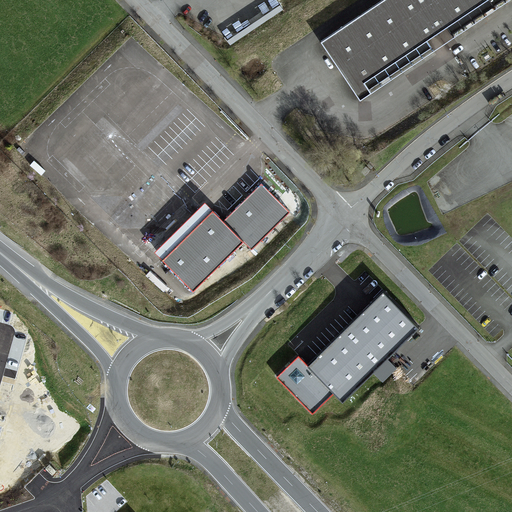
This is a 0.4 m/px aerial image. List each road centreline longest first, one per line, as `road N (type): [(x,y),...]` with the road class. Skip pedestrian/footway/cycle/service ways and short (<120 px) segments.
road 1 (unclassified): [(138,0),(348,214)]
road 2 (unknown): [(263,127),(306,108),(356,128),(369,125),(511,26)]
road 3 (unclassified): [(348,214),(511,387)]
road 4 (unclassified): [(511,79),(425,140),(348,214)]
road 5 (trunk): [(159,337),(6,258)]
road 6 (trunk): [(6,258),(116,378)]
road 7 (trunk): [(316,511),(218,404)]
